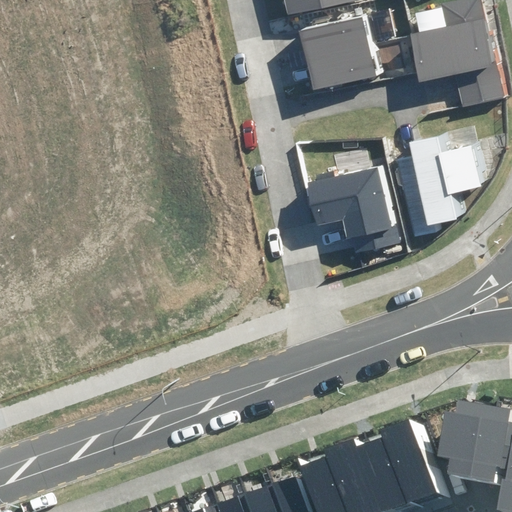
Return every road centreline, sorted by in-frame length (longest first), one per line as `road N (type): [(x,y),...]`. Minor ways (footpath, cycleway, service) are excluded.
road 1 (residential): [(318,362),(238,0)]
road 2 (tertiary): [(318,362),(0,475)]
road 3 (tertiary): [(454,316),(318,362)]
